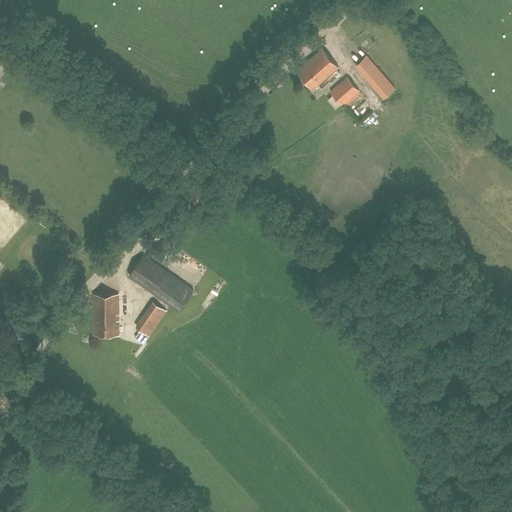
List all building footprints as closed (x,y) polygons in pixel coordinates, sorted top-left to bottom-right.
[(2,37),(0,39),(0,58),(6,63),(17,48),(2,37)] [(322,48),(297,69),(313,88),(318,84),(322,87),(330,80),(331,81),(340,73),(336,68),(338,67),(322,48)] [(363,71),(373,63),(366,55),(357,64),(363,71)] [(347,76),(330,91),(342,104),(359,90),(347,76)] [(379,89),(385,97),(395,88),(388,81),(379,89)] [(193,289),(144,254),(130,275),(179,309),(193,289)] [(119,334),(118,294),(93,294),(94,334),(119,334)] [(152,299),(137,326),(151,334),(166,307),(152,299)] [(143,343),(149,335),(141,330),(135,337),(143,343)]
